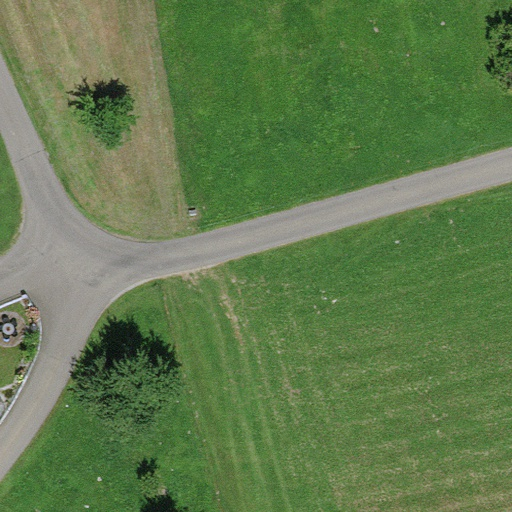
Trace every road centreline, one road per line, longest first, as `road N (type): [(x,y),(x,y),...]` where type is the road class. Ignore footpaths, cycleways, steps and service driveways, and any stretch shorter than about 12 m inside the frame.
road 1 (unclassified): [(511,157),(150,256),(82,258),(16,166),(0,125)]
road 2 (track): [(0,441),(53,347),(82,258)]
